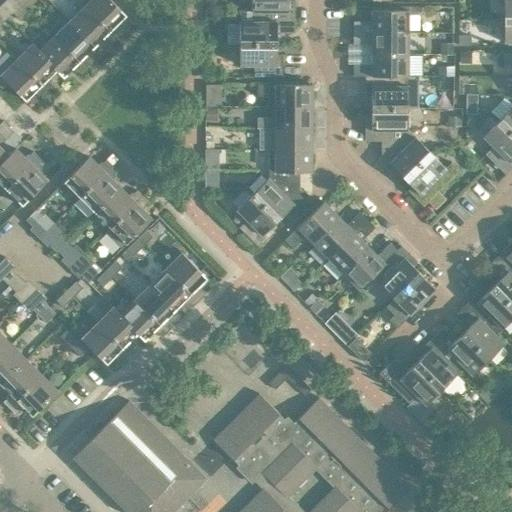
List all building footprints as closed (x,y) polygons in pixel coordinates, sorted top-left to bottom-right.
[(90,0),(84,6),(116,39),(122,33),(115,26),(125,15),(110,0),(90,0)] [(288,1),(287,0),(251,0),(251,11),(266,11),(266,22),(294,22),(294,1),(288,1)] [(511,0),(502,0),(503,20),(511,19),(511,0)] [(3,2),(0,4),(0,12),(6,19),(13,12),(3,2)] [(111,44),(116,39),(84,6),(69,21),(94,47),(103,37),(111,44)] [(353,33),(407,33),(408,10),(371,10),(371,22),(353,22),(353,33)] [(294,33),(294,22),(266,22),(266,11),(251,11),(251,21),(239,21),(239,44),(276,44),(276,33),(294,33)] [(511,19),(503,20),(503,42),(511,42),(511,19)] [(69,21),(54,36),(86,69),(91,63),(84,56),(94,47),(69,21)] [(407,54),(407,33),(353,33),(353,43),(371,43),(371,54),(407,54)] [(54,36),(39,51),(38,52),(56,70),(55,71),(62,78),(73,68),(80,75),(86,69),(54,36)] [(56,70),(38,52),(39,51),(32,44),(16,60),(48,92),(54,87),(46,80),(55,71),(56,70)] [(276,44),(239,44),(239,66),(253,66),(253,77),(282,77),(282,55),(276,55),(276,44)] [(511,65),(511,53),(503,53),(503,65),(511,65)] [(48,92),(16,60),(10,54),(0,64),(0,87),(1,88),(7,83),(25,101),(35,91),(42,98),(48,92)] [(407,76),(407,54),(371,54),(371,65),(353,65),(353,76),(365,76),(407,76)] [(371,97),(371,108),(407,108),(407,76),(365,76),(365,97),(371,97)] [(274,107),(311,107),(311,84),(257,84),(257,96),(275,96),(274,107)] [(466,114),(476,114),(477,94),(466,94),(466,114)] [(511,106),(498,121),(511,134),(511,106)] [(311,128),(311,107),(274,107),(274,117),(256,117),(256,128),(311,128)] [(407,130),(407,108),(371,108),(371,119),(365,119),(365,141),(381,141),(381,148),(389,148),(407,130)] [(511,134),(498,121),(482,136),(492,146),(484,154),(505,174),(511,166),(511,134)] [(274,139),(274,150),(311,150),(311,128),(256,128),(256,139),(274,139)] [(430,153),(407,130),(389,148),(381,148),(381,155),(377,160),(392,175),(396,171),(404,179),(430,153)] [(14,148),(7,155),(8,156),(0,164),(0,184),(5,189),(38,157),(32,152),(25,159),(14,148)] [(268,177),(267,179),(270,182),(299,182),(299,172),(311,172),(311,150),(274,150),(274,161),(268,160),(268,177)] [(459,171),(451,162),(445,168),(430,153),(404,179),(411,186),(407,191),(423,206),(428,201),(437,193),(439,191),(459,171)] [(38,157),(5,189),(21,205),(46,180),(36,170),(43,163),(38,157)] [(63,182),(79,198),(111,165),(105,160),(98,167),(88,157),(63,182)] [(204,161),(204,169),(218,169),(219,161),(204,161)] [(79,198),(94,213),(119,188),(110,178),(117,171),(111,165),(79,198)] [(270,182),(267,179),(251,194),(277,220),(285,213),(289,217),(305,201),(299,195),(299,182),(270,182)] [(204,181),(204,189),(218,189),(219,181),(204,181)] [(94,213),(109,228),(142,196),(136,190),(129,197),(119,188),(94,213)] [(437,193),(428,201),(433,206),(435,208),(446,198),(439,191),(437,193)] [(277,220),(251,194),(236,210),(246,220),(238,227),(258,248),(274,232),(270,228),(277,220)] [(147,201),(142,196),(109,228),(125,244),(150,219),(140,208),(147,201)] [(312,243),(338,217),(323,202),(284,240),(292,248),(305,236),(312,243)] [(25,220),(32,227),(41,217),(35,210),(25,220)] [(312,243),(328,259),(366,220),(359,212),(346,225),(338,217),(312,243)] [(374,228),(366,220),(328,259),(343,274),(369,248),(361,240),(374,228)] [(152,237),(145,230),(136,240),(142,246),(152,237)] [(56,251),(66,241),(59,235),(49,245),(56,251)] [(133,256),(142,246),(136,240),(126,249),(133,256)] [(66,241),(56,251),(63,258),(73,248),(66,241)] [(397,250),(396,250),(389,243),(376,255),(369,248),(343,274),(358,290),(371,277),(371,276),(397,250)] [(511,246),(509,243),(494,259),(511,277),(511,246)] [(412,266),(416,262),(401,246),(396,250),(397,250),(371,276),(371,277),(394,299),(420,273),(412,266)] [(165,269),(197,301),(203,296),(196,288),(206,278),(181,253),(165,269)] [(511,277),(494,259),(486,266),(499,279),(491,287),(511,307),(511,277)] [(105,270),(112,277),(122,267),(115,260),(105,270)] [(81,276),(87,282),(97,272),(90,266),(81,276)] [(8,286),(18,276),(11,269),(1,279),(8,286)] [(165,269),(150,284),(175,309),(184,300),(192,307),(197,301),(165,269)] [(96,280),(102,286),(112,277),(105,270),(96,280)] [(420,273),(394,299),(401,307),(388,320),(397,328),(435,289),(420,273)] [(18,276),(8,286),(15,292),(24,282),(18,276)] [(65,291),(72,298),(82,288),(75,281),(65,291)] [(150,284),(134,299),(166,332),(172,326),(165,319),(175,309),(150,284)] [(502,328),(511,317),(511,307),(491,287),(484,294),(479,290),(464,305),(484,325),(491,317),(502,328)] [(72,298),(65,291),(55,301),(62,307),(72,298)] [(134,299),(120,314),(119,314),(137,333),(136,334),(143,341),(154,330),(161,338),(166,332),(134,299)] [(38,316),(48,306),(42,300),(32,310),(38,316)] [(495,335),(502,328),(491,317),(484,325),(464,305),(456,313),(469,326),(461,333),(487,359),(503,344),(495,335)] [(48,306),(38,316),(45,323),(55,313),(48,306)] [(113,307),(97,323),(129,355),(135,350),(127,342),(136,334),(137,333),(119,314),(120,314),(113,307)] [(129,355),(97,323),(81,339),(106,364),(116,354),(123,361),(129,355)] [(472,375),(487,359),(461,333),(454,341),(441,328),(433,336),(453,356),(445,363),(456,374),(463,367),(472,375)] [(69,347),(76,340),(66,330),(59,337),(69,347)] [(0,354),(10,344),(0,334),(0,354)] [(422,355),(415,363),(441,389),(456,374),(445,363),(453,356),(433,336),(418,351),(422,355)] [(347,345),(363,361),(371,353),(356,337),(347,345)] [(76,340),(69,347),(78,356),(85,349),(76,340)] [(0,384),(25,360),(10,344),(0,354),(0,384)] [(425,405),(441,389),(415,363),(407,370),(395,358),(379,374),(409,404),(417,396),(425,405)] [(2,402),(8,407),(40,375),(25,360),(0,384),(9,394),(2,402)] [(275,390),(287,378),(281,371),(269,384),(275,390)] [(40,375),(8,407),(13,413),(21,406),(31,416),(56,391),(40,375)] [(305,396),(311,389),(304,383),(299,390),(305,396)] [(385,511),(409,488),(318,397),(289,427),(283,421),(284,420),(258,393),(212,439),(238,466),(240,464),(254,479),(253,480),(261,488),(237,511),(385,511)] [(72,457),(126,511),(170,511),(205,478),(183,456),(177,462),(123,409),(130,402),(128,400),(72,457)]
